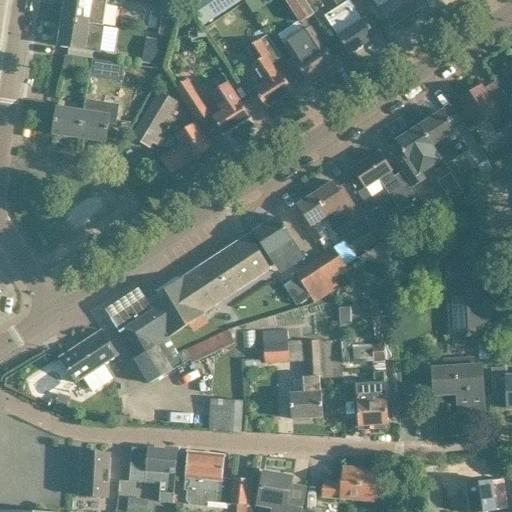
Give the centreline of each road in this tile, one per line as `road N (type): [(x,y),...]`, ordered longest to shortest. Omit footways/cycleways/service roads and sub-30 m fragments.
road 1 (tertiary): [(52,315),(511,11)]
road 2 (residential): [(439,511),(421,452),(78,434),(0,398)]
road 3 (residential): [(0,143),(22,0)]
